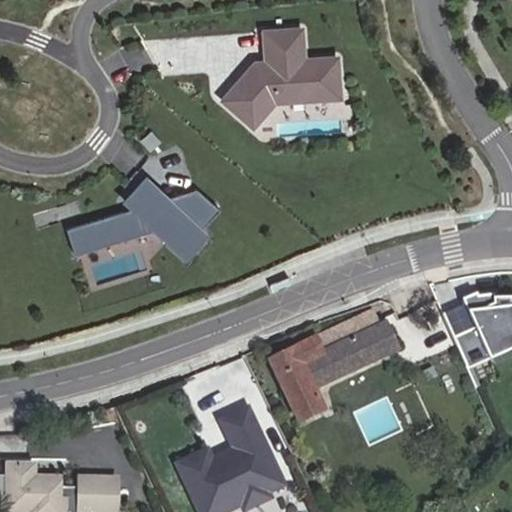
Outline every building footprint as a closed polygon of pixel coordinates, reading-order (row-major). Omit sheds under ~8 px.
[(252,67),(223,101),(253,127),(274,102),(339,98),(337,59),(303,61),(302,30),(265,32),(267,63),(267,72),(259,72),(252,67)] [(256,63),(252,67),(259,72),(267,72),(267,63),(256,63)] [(123,240),(144,218),(157,230),(186,257),(207,235),(202,230),(192,221),(212,215),(206,197),(198,189),(168,198),(147,178),(126,201),(134,208),(67,228),(75,254),(123,240)] [(202,230),(220,211),(206,197),(212,215),(192,221),(202,230)] [(157,230),(144,218),(123,240),(157,230)] [(461,298),(484,359),(511,348),(511,299),(466,297),(461,298)] [(462,301),(444,306),(464,367),(481,361),(462,301)] [(370,311),(269,361),(297,423),(322,410),(312,387),(394,348),(383,324),(377,327),(370,311)] [(206,452),(178,465),(199,511),(226,511),(240,506),(248,509),(263,502),(266,494),(257,476),(273,468),(246,410),(224,420),(222,426),(233,451),(235,455),(226,459),(220,458),(210,462),(206,452)] [(145,438),(133,443),(144,473),(156,468),(145,438)] [(226,459),(235,455),(233,451),(220,458),(226,459)] [(0,497),(1,498),(1,508),(25,509),(24,511),(57,511),(58,510),(79,510),(110,511),(111,478),(74,477),(74,487),(53,487),(54,477),(27,476),(28,463),(2,462),(2,476),(0,475),(0,497)] [(273,468),(257,476),(266,494),(282,486),(273,468)]
